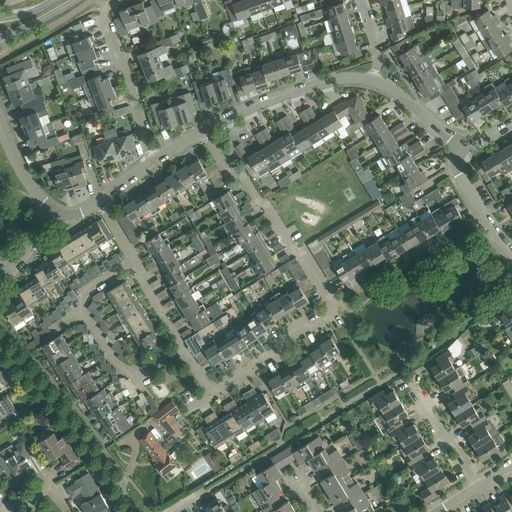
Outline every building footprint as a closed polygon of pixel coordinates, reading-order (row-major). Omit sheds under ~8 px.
[(164,11),(175,7),(172,0),(151,0),(152,5),(157,17),(165,14),(164,11)] [(192,0),(194,3),(196,9),(204,6),(201,0),(192,0)] [(251,15),(245,0),(242,0),(233,3),(231,0),(228,0),(225,1),(230,13),(229,14),(232,22),(234,27),(244,23),(242,18),(251,15)] [(258,0),(245,0),(251,15),(262,11),(258,0)] [(258,0),(262,11),(274,6),(271,0),(258,0)] [(387,11),(402,7),(400,0),(385,0),(381,1),(382,6),(385,5),(387,11)] [(157,17),(152,5),(147,7),(147,8),(145,8),(143,2),(132,6),(139,25),(150,21),(151,25),(159,22),(157,17)] [(301,6),(303,12),(315,8),(313,3),(301,6)] [(331,20),(347,15),(343,3),(327,7),(331,20)] [(128,30),(139,25),(132,6),(120,11),(123,17),(121,18),(121,17),(115,19),(121,36),(129,33),(128,30)] [(387,23),(406,17),(402,7),(387,11),(389,18),(386,19),(387,23)] [(481,28),(498,18),(495,14),(492,16),(489,10),(475,18),(481,28)] [(351,27),(348,16),(347,15),(331,20),(335,32),(351,27)] [(406,17),(387,23),(389,28),(392,27),(394,33),(391,34),(393,41),(416,30),(413,23),(411,16),(406,17)] [(487,38),(501,30),(497,24),(500,22),(498,18),(481,28),(487,38)] [(224,25),(222,29),(226,37),(237,33),(234,27),(232,22),(224,25)] [(295,24),(283,29),(287,40),(299,37),(295,24)] [(335,32),(329,33),(333,45),(338,43),(355,38),(352,29),(351,27),(349,27),(335,32)] [(493,48),(510,38),(507,34),(504,35),(501,30),(487,38),(493,48)] [(70,56),(93,47),(91,41),(95,40),(93,35),(85,38),(83,32),(69,38),(71,44),(66,45),(70,56)] [(181,41),(179,36),(178,34),(176,35),(164,39),(167,46),(181,41)] [(455,35),(450,38),(457,49),(462,45),(455,35)] [(468,36),(462,40),(468,50),(476,44),(473,39),(471,40),(468,36)] [(402,59),(406,65),(425,54),(419,43),(414,46),(408,37),(403,40),(391,46),(400,60),(402,59)] [(357,45),(356,42),(355,38),(338,43),(342,55),(348,53),(350,59),(362,55),(359,45),(357,45)] [(499,58),(511,49),(511,47),(509,43),(511,41),(510,38),(493,48),(499,58)] [(144,68),(161,61),(159,55),(166,52),(164,45),(139,55),(144,68)] [(462,45),(457,49),(460,54),(465,51),(462,45)] [(53,47),(47,49),(52,60),(57,58),(53,47)] [(78,63),(83,75),(97,70),(93,59),(101,56),(99,51),(95,52),(93,47),(70,56),(73,65),(78,63)] [(315,68),(313,60),(310,50),(303,52),(309,70),(315,68)] [(303,52),(286,57),(291,73),(302,70),(303,72),(309,70),(303,52)] [(425,54),(406,65),(412,76),(427,67),(424,62),(429,59),(425,54)] [(468,56),(463,59),(470,69),(474,66),(468,56)] [(286,57),(275,61),(279,77),(283,76),(284,78),(292,75),(291,73),(286,57)] [(18,71),(4,77),(9,91),(30,83),(27,76),(31,74),(30,71),(34,69),(30,59),(16,65),(18,71)] [(149,81),(158,77),(174,71),(171,65),(164,68),(161,61),(144,68),(149,81)] [(275,61),(263,65),(264,69),(268,83),(277,80),(276,78),(279,77),(275,61)] [(494,64),(498,69),(503,66),(500,61),(494,64)] [(175,69),(178,76),(190,71),(187,64),(175,69)] [(438,74),(432,64),(427,67),(412,76),(419,86),(438,74)] [(492,72),(498,69),(494,64),(489,67),(492,72)] [(240,77),(234,79),(236,84),(239,97),(245,95),(245,92),(257,89),(253,73),(252,73),(250,67),(238,71),(240,77)] [(235,84),(234,79),(231,68),(218,72),(220,78),(213,81),(211,76),(219,101),(231,97),(227,84),(233,82),(234,85),(235,84)] [(268,83),(264,69),(253,73),(257,89),(268,85),(268,83)] [(469,80),(474,77),(471,72),(466,75),(469,80)] [(438,89),(445,84),(438,74),(419,86),(425,97),(438,89)] [(84,75),(69,81),(71,88),(83,83),(87,82),(86,80),(84,75)] [(87,82),(83,83),(88,97),(113,87),(109,77),(102,79),(101,75),(91,79),(89,80),(86,80),(87,82)] [(207,104),(219,101),(211,76),(193,82),(196,93),(203,91),(207,104)] [(506,106),(511,102),(511,92),(504,80),(504,81),(505,81),(495,87),(503,102),(506,106)] [(441,94),(452,88),(448,82),(445,84),(438,89),(441,94)] [(503,102),(495,87),(492,82),(481,89),(485,95),(493,108),(503,102)] [(28,107),(46,100),(41,87),(32,90),(30,83),(9,91),(15,105),(29,100),(31,106),(28,107)] [(99,116),(105,114),(114,110),(110,100),(117,98),(113,87),(88,97),(91,104),(94,106),(98,104),(100,108),(96,110),(99,116)] [(444,99),(455,93),(452,88),(441,94),(444,99)] [(493,108),(485,95),(481,89),(471,95),(474,100),(483,115),(493,108)] [(194,105),(191,95),(190,93),(178,96),(180,103),(173,106),(179,124),(192,120),(188,107),(194,105)] [(447,104),(458,98),(455,93),(444,99),(447,104)] [(346,100),(338,105),(345,116),(346,116),(350,113),(355,122),(351,125),(345,128),(345,129),(348,134),(354,131),(357,129),(363,125),(360,120),(369,114),(357,96),(347,102),(346,100)] [(450,109),(461,102),(458,98),(447,104),(450,109)] [(26,132),(43,125),(40,117),(49,114),(45,101),(46,100),(28,107),(31,114),(20,118),(22,126),(23,125),(26,132)] [(179,124),(173,106),(167,107),(165,100),(151,104),(155,118),(162,116),(165,128),(179,124)] [(483,115),(474,100),(463,106),(464,107),(453,114),(457,119),(467,113),(472,121),(483,115)] [(464,107),(463,106),(461,102),(450,109),(453,114),(464,107)] [(330,113),(324,117),(333,131),(337,129),(342,138),(348,134),(345,129),(345,128),(343,125),(340,119),(345,116),(338,105),(329,111),(330,113)] [(333,131),(324,117),(317,121),(315,119),(317,117),(310,106),(305,110),(322,138),(333,131)] [(312,144),(322,138),(305,110),(299,113),(306,124),(308,123),(310,125),(303,129),(312,144)] [(372,134),(386,125),(380,115),(374,119),(370,113),(369,114),(360,120),(363,125),(365,124),(372,134)] [(312,144),(303,129),(296,134),(292,127),(294,126),(287,115),(281,118),(301,151),(312,144)] [(302,152),(301,151),(281,118),(276,122),(283,133),(285,132),(286,134),(280,138),(288,153),(292,158),(302,152)] [(55,130),(52,122),(43,125),(26,132),(28,138),(27,139),(30,146),(41,142),(44,148),(60,142),(65,140),(64,136),(59,138),(55,130)] [(378,145),(406,127),(403,122),(392,129),(393,131),(390,132),(386,125),(372,134),(378,145)] [(384,155),(399,146),(396,141),(409,133),(406,127),(378,145),(384,155)] [(110,130),(119,160),(125,158),(124,155),(132,153),(131,150),(136,148),(132,134),(119,138),(116,128),(110,130)] [(288,153),(280,138),(273,142),(271,140),(273,139),(266,128),(261,131),(278,159),(288,153)] [(113,162),(119,160),(110,130),(103,132),(106,142),(93,146),(98,160),(103,159),(104,162),(112,159),(113,162)] [(278,159),(261,131),(255,134),(262,146),(263,145),(264,148),(259,151),(270,170),(270,169),(271,171),(281,165),(278,159)] [(353,142),(358,138),(354,131),(348,134),(353,142)] [(72,138),(69,139),(71,145),(74,145),(78,144),(82,158),(90,156),(83,134),(72,137),(72,138)] [(395,163),(423,146),(420,141),(402,151),(399,146),(384,155),(379,158),(386,169),(391,166),(395,163)] [(236,146),(240,156),(247,154),(242,143),(236,146)] [(511,163),(511,143),(503,149),(511,163)] [(401,173),(416,164),(413,160),(426,151),(423,146),(395,163),(401,173)] [(504,175),(511,169),(511,163),(503,149),(492,155),(501,170),(504,175)] [(260,175),(270,170),(259,151),(252,155),(250,153),(241,159),(251,175),(258,171),(260,175)] [(44,157),(42,152),(35,155),(37,160),(44,157)] [(490,176),(501,170),(492,155),(485,160),(484,158),(475,163),(482,175),(487,171),(490,176)] [(356,173),(362,169),(355,158),(350,162),(356,173)] [(67,166),(74,188),(87,184),(84,172),(87,171),(83,160),(75,163),(76,164),(67,166)] [(210,177),(208,173),(205,168),(204,168),(199,160),(195,162),(194,161),(188,164),(197,180),(203,176),(205,180),(205,179),(206,180),(210,177)] [(208,173),(218,168),(214,162),(205,168),(208,173)] [(197,180),(188,164),(183,167),(182,166),(175,170),(184,185),(191,181),(193,185),(198,182),(197,180)] [(408,192),(410,191),(428,180),(422,170),(420,171),(416,164),(401,173),(407,182),(400,186),(405,193),(408,192)] [(67,191),(74,188),(67,166),(54,171),(53,169),(50,170),(49,167),(45,168),(46,171),(45,171),(48,183),(56,180),(58,187),(65,185),(67,191)] [(211,178),(220,172),(218,168),(208,173),(210,177),(211,178)] [(367,178),(373,174),(369,168),(363,171),(367,178)] [(363,183),(368,179),(362,169),(356,173),(363,183)] [(178,189),(184,185),(175,170),(168,174),(169,176),(166,178),(176,195),(181,193),(178,189)] [(214,183),(223,177),(220,172),(211,178),(214,183)] [(222,185),(226,182),(223,177),(214,183),(220,193),(225,190),(222,185)] [(176,196),(176,195),(166,178),(159,182),(160,184),(156,186),(167,203),(171,201),(169,197),(175,193),(176,196)] [(166,204),(167,203),(156,186),(149,191),(150,192),(146,195),(156,211),(161,209),(159,205),(165,201),(166,204)] [(265,197),(273,193),(271,189),(267,188),(261,192),(265,197)] [(438,201),(443,198),(437,188),(432,191),(433,193),(436,197),(438,201)] [(216,214),(235,203),(233,198),(234,197),(230,190),(215,199),(219,205),(215,208),(218,212),(216,214)] [(374,200),(379,197),(375,190),(370,193),(374,200)] [(402,202),(413,195),(410,191),(408,192),(405,193),(405,194),(400,197),(402,202)] [(432,191),(427,195),(431,201),(436,197),(433,193),(432,191)] [(505,204),(511,200),(511,192),(502,199),(505,204)] [(153,214),(156,211),(146,195),(142,197),(141,195),(135,199),(144,214),(150,211),(152,214),(153,214)] [(406,207),(408,206),(416,201),(413,195),(402,202),(406,207)] [(462,215),(456,206),(459,203),(456,198),(441,207),(444,212),(453,226),(466,218),(464,214),(462,215)] [(144,214),(135,199),(130,202),(129,200),(122,205),(128,214),(132,219),(138,216),(140,219),(141,219),(145,217),(144,214)] [(370,206),(373,212),(382,206),(379,201),(370,206)] [(223,224),(240,214),(238,210),(239,209),(235,203),(216,214),(220,220),(223,224)] [(362,218),(373,212),(370,206),(359,213),(362,218)] [(386,209),(389,214),(394,211),(391,206),(386,209)] [(453,226),(444,212),(441,207),(431,213),(440,228),(443,232),(453,226)] [(431,213),(429,210),(419,216),(418,215),(430,235),(440,228),(431,213)] [(352,224),(362,218),(359,213),(349,219),(352,224)] [(121,226),(132,219),(128,214),(118,221),(121,226)] [(233,232),(248,223),(244,217),(242,218),(240,214),(223,224),(226,229),(230,227),(233,232)] [(420,241),(430,235),(418,215),(408,222),(420,241)] [(124,231),(135,224),(132,219),(121,226),(124,231)] [(342,231),(352,224),(349,219),(338,225),(342,231)] [(99,246),(101,245),(109,240),(97,221),(88,227),(99,246)] [(409,247),(420,241),(408,222),(397,228),(409,247)] [(237,245),(239,244),(256,233),(252,226),(251,227),(248,223),(233,232),(231,234),(234,239),(237,245)] [(127,236),(138,229),(135,224),(124,231),(127,236)] [(331,237),(342,231),(338,225),(328,232),(331,237)] [(90,252),(99,246),(88,227),(78,233),(90,252)] [(409,247),(397,228),(387,234),(386,234),(399,254),(409,247)] [(130,240),(141,234),(138,229),(127,236),(130,240)] [(321,244),(331,237),(328,232),(318,238),(320,243),(321,244)] [(80,258),(90,252),(78,233),(68,239),(80,258)] [(152,253),(168,243),(170,242),(167,237),(164,239),(160,233),(144,243),(148,250),(150,249),(152,253)] [(249,252),(265,243),(261,236),(259,237),(256,233),(239,244),(242,248),(246,246),(249,252)] [(134,246),(142,240),(144,239),(141,234),(130,240),(134,246)] [(388,260),(399,254),(386,234),(376,240),(377,242),(379,246),(379,245),(386,256),(388,260)] [(310,249),(320,243),(318,238),(307,245),(310,249)] [(70,264),(80,258),(68,239),(59,245),(70,264)] [(200,252),(205,249),(199,239),(194,242),(200,252)] [(379,245),(379,246),(377,242),(367,248),(375,262),(386,256),(379,245)] [(161,262),(179,252),(176,247),(172,249),(168,243),(152,253),(157,260),(158,259),(161,262)] [(253,266),(270,255),(267,251),(269,250),(265,243),(249,252),(245,255),(249,261),(253,266)] [(324,248),(321,244),(320,243),(310,249),(314,254),(324,248)] [(70,264),(59,245),(48,251),(50,253),(53,258),(60,270),(61,270),(70,264)] [(317,260),(327,254),(324,248),(314,254),(317,260)] [(365,269),(375,262),(367,248),(356,254),(365,269)] [(356,254),(356,255),(353,250),(343,256),(355,275),(365,269),(356,254)] [(166,274),(181,265),(177,259),(182,256),(179,252),(161,262),(163,266),(161,267),(166,274)] [(47,262),(43,264),(55,283),(65,277),(61,270),(60,270),(53,258),(50,253),(44,257),(47,262)] [(320,265),(330,259),(327,254),(317,260),(320,265)] [(257,277),(266,272),(275,267),(272,263),(274,262),(270,255),(253,266),(251,267),(254,273),(257,277)] [(218,266),(223,262),(219,256),(214,259),(218,266)] [(344,282),(355,275),(343,256),(332,262),(333,264),(336,268),(339,274),(344,282)] [(289,269),(299,263),(296,257),(286,263),(289,269)] [(113,258),(108,261),(111,266),(116,263),(113,258)] [(212,269),(218,266),(214,259),(208,263),(212,269)] [(333,264),(332,262),(330,259),(320,265),(323,270),(333,264)] [(170,286),(186,276),(182,270),(186,268),(183,263),(181,265),(166,274),(168,278),(166,279),(170,286)] [(292,274),(302,268),(299,263),(289,269),(292,274)] [(45,289),(46,289),(55,283),(43,264),(33,270),(38,277),(45,289)] [(103,264),(98,267),(102,272),(107,269),(103,264)] [(326,275),(336,268),(333,264),(323,270),(326,275)] [(295,278),(305,272),(302,268),(292,274),(295,278)] [(329,280),(339,274),(336,268),(326,275),(329,280)] [(94,270),(89,273),(92,278),(97,275),(94,270)] [(228,280),(233,277),(231,273),(232,273),(230,271),(224,274),(228,280)] [(298,283),(308,277),(305,272),(295,278),(298,282),(298,283)] [(84,276),(82,277),(80,274),(77,276),(79,279),(82,284),(87,281),(84,276)] [(175,297),(191,288),(187,282),(191,279),(188,275),(186,276),(170,286),(173,290),(171,291),(175,297)] [(46,289),(45,289),(38,277),(28,283),(40,303),(50,296),(46,289)] [(235,291),(240,288),(233,277),(228,280),(235,291)] [(298,283),(301,288),(311,282),(308,277),(298,283)] [(217,287),(225,282),(223,278),(215,283),(217,287)] [(113,302),(132,290),(126,280),(107,292),(113,302)] [(77,287),(74,282),(69,285),(72,290),(77,287)] [(301,288),(298,283),(298,282),(291,287),(291,288),(287,290),(288,292),(297,307),(301,305),(302,307),(309,302),(304,293),(301,288)] [(304,293),(314,287),(311,282),(301,288),(304,293)] [(31,308),(40,303),(28,283),(18,289),(22,295),(31,308)] [(180,310),(195,300),(192,294),(195,292),(192,287),(191,288),(175,297),(178,302),(176,303),(180,310)] [(119,312),(138,300),(132,290),(113,302),(119,312)] [(291,312),(297,307),(288,292),(282,296),(280,292),(275,295),(286,312),(290,310),(291,312)] [(230,294),(235,302),(239,299),(235,294),(233,295),(232,293),(230,294)] [(72,300),(69,294),(64,298),(67,303),(72,300)] [(235,302),(230,294),(226,296),(232,304),(235,302)] [(34,314),(31,308),(22,295),(12,301),(24,320),(34,314)] [(282,315),(286,312),(275,295),(271,298),(273,301),(267,305),(276,320),(283,316),(282,315)] [(125,322),(144,310),(138,300),(119,312),(125,322)] [(188,319),(206,309),(203,304),(199,307),(195,300),(180,310),(184,317),(186,316),(188,319)] [(14,326),(24,320),(12,301),(2,307),(14,326)] [(93,301),(90,305),(96,309),(99,305),(93,301)] [(508,327),(511,325),(511,324),(511,301),(501,308),(505,314),(501,316),(508,327)] [(267,305),(266,303),(261,306),(263,310),(257,313),(267,329),(273,325),(272,323),(276,320),(267,305)] [(61,304),(56,307),(59,312),(64,309),(61,304)] [(214,318),(212,314),(213,313),(209,307),(206,309),(188,319),(193,326),(194,325),(197,329),(214,318)] [(131,331),(150,320),(144,310),(125,322),(131,331)] [(102,319),(105,315),(99,311),(96,315),(102,319)] [(257,313),(256,311),(251,314),(253,318),(248,322),(257,337),(263,333),(262,331),(267,329),(257,313)] [(53,313),(48,317),(52,322),(57,319),(53,313)] [(490,320),(488,316),(487,316),(475,324),(477,328),(490,320)] [(217,321),(222,328),(225,326),(221,318),(217,321)] [(257,337),(248,322),(246,319),(241,322),(243,326),(238,330),(237,330),(247,346),(254,341),(253,340),(257,337)] [(137,341),(156,329),(150,320),(131,331),(137,341)] [(45,321),(40,324),(43,329),(48,326),(45,321)] [(108,329),(111,324),(105,321),(102,325),(108,329)] [(218,331),(222,328),(217,321),(213,323),(218,331)] [(237,330),(238,330),(236,328),(231,331),(234,335),(228,338),(237,354),(244,350),(243,348),(247,346),(237,330)] [(468,328),(460,336),(462,339),(471,333),(468,328)] [(162,343),(160,340),(162,339),(156,329),(137,341),(143,351),(141,352),(143,355),(162,343)] [(114,338),(117,334),(111,330),(108,334),(114,338)] [(214,339),(206,344),(198,331),(185,340),(194,356),(205,349),(208,354),(211,359),(213,364),(217,361),(218,363),(225,359),(215,341),(214,339)] [(67,344),(66,343),(61,334),(42,346),(48,356),(67,344)] [(320,344),(329,359),(331,362),(336,359),(333,355),(340,351),(335,343),(338,342),(333,334),(323,340),(324,342),(320,344)] [(230,358),(237,354),(228,338),(221,342),(219,338),(215,341),(225,359),(229,356),(230,358)] [(461,355),(462,345),(458,338),(448,348),(448,349),(449,349),(449,350),(438,356),(441,362),(431,368),(438,380),(456,369),(451,360),(461,355)] [(120,348),(123,344),(117,340),(114,344),(120,348)] [(54,366),(73,354),(67,344),(48,356),(54,366)] [(323,363),(329,359),(320,344),(314,348),(314,350),(310,353),(319,368),(320,370),(325,367),(323,363)] [(197,360),(208,354),(205,349),(194,356),(197,360)] [(126,358),(129,354),(123,350),(120,354),(126,358)] [(491,351),(485,355),(489,362),(496,358),(491,351)] [(313,371),(319,368),(310,353),(304,357),(305,358),(301,361),(311,378),(316,375),(313,371)] [(60,376),(79,364),(73,354),(54,366),(60,376)] [(200,366),(211,359),(208,354),(197,360),(200,366)] [(312,380),(311,378),(301,361),(294,365),(295,367),(291,369),(302,386),(312,380)] [(85,374),(85,373),(79,364),(60,376),(66,386),(70,383),(69,383),(85,374)] [(0,382),(2,381),(6,387),(12,383),(4,369),(0,371),(0,382)] [(297,389),(302,386),(291,369),(288,371),(287,370),(280,374),(289,389),(295,385),(297,389)] [(458,390),(466,385),(470,383),(465,373),(460,376),(456,369),(438,380),(446,391),(456,385),(458,390)] [(95,381),(89,371),(85,373),(85,374),(69,383),(70,383),(75,393),(95,381)] [(290,391),(289,389),(280,374),(276,376),(275,375),(268,379),(277,394),(283,390),(285,394),(290,391)] [(101,391),(101,390),(95,381),(75,393),(82,403),(85,401),(101,391)] [(455,415),(473,404),(468,396),(472,394),(466,385),(458,390),(455,392),(458,397),(448,403),(455,415)] [(110,398),(104,389),(104,388),(101,390),(101,391),(85,401),(91,410),(110,398)] [(133,398),(138,395),(135,390),(130,393),(133,398)] [(384,413),(401,402),(394,390),(384,397),(381,392),(369,398),(375,407),(379,405),(384,413)] [(275,412),(268,401),(263,393),(253,399),(265,418),(275,412)] [(144,404),(144,403),(148,401),(145,397),(141,399),(141,398),(136,401),(140,407),(144,404)] [(117,402),(114,404),(110,398),(91,410),(97,420),(100,418),(119,406),(117,402)] [(255,424),(265,418),(253,399),(243,404),(255,424)] [(8,404),(4,406),(1,400),(0,400),(0,413),(3,418),(9,414),(9,413),(10,413),(8,410),(10,408),(8,404)] [(385,434),(401,424),(398,420),(408,414),(401,402),(384,413),(388,420),(384,422),(389,430),(384,433),(385,434)] [(152,416),(159,410),(155,403),(150,406),(152,408),(149,410),(152,416)] [(246,429),(255,424),(243,404),(234,410),(246,429)] [(480,407),(476,409),(473,404),(455,415),(463,427),(473,421),(476,425),(487,418),(496,413),(495,411),(493,412),(493,411),(485,416),(481,409),(480,407)] [(106,428),(125,416),(119,406),(100,418),(106,428)] [(152,416),(155,414),(171,435),(181,428),(165,407),(159,411),(159,410),(152,416)] [(236,435),(246,429),(234,410),(224,416),(236,435)] [(112,438),(121,432),(131,426),(125,416),(106,428),(112,438)] [(226,441),(236,435),(224,416),(215,422),(226,441)] [(493,423),(489,422),(487,418),(476,425),(479,430),(468,436),(476,448),(493,438),(500,434),(493,423)] [(217,447),(226,441),(215,422),(205,428),(203,425),(195,430),(202,438),(204,441),(210,437),(217,447)] [(404,446),(421,436),(414,424),(404,430),(401,424),(385,434),(386,436),(391,433),(395,441),(397,441),(399,441),(400,441),(404,446)] [(20,427),(14,430),(19,438),(25,435),(20,427)] [(46,437),(39,442),(43,450),(45,449),(52,459),(61,454),(64,459),(62,461),(67,468),(79,460),(64,436),(58,440),(55,435),(54,436),(49,427),(42,431),(46,437)] [(176,465),(170,457),(168,454),(150,432),(140,439),(158,462),(155,465),(163,475),(176,465)] [(326,439),(322,441),(319,436),(294,451),(291,446),(284,451),(290,462),(297,457),(301,464),(308,459),(325,448),(325,449),(330,446),(328,444),(326,439)] [(410,465),(421,458),(418,454),(428,448),(421,436),(404,446),(408,453),(405,456),(410,465)] [(507,452),(502,444),(501,442),(497,444),(493,438),(476,448),(483,460),(493,454),(496,459),(507,452)] [(31,465),(25,456),(32,452),(24,440),(13,447),(16,453),(6,459),(16,475),(31,465)] [(328,454),(325,449),(325,448),(308,459),(315,471),(328,463),(331,468),(344,460),(337,448),(328,454)] [(211,451),(204,456),(215,472),(222,467),(211,451)] [(259,489),(275,479),(282,475),(278,469),(285,465),(278,454),(271,458),(274,463),(266,469),(263,465),(255,470),(258,474),(252,478),(259,488),(259,489)] [(424,479),(441,469),(434,457),(424,463),(421,458),(410,465),(415,473),(419,471),(424,479)] [(350,471),(345,461),(348,460),(347,458),(344,460),(331,468),(334,473),(321,481),(328,493),(351,478),(348,472),(350,471)] [(431,498),(442,492),(439,487),(449,481),(441,469),(424,479),(429,487),(425,489),(431,498)] [(114,511),(110,505),(109,506),(88,473),(75,481),(76,483),(67,488),(72,497),(83,490),(89,500),(81,505),(85,511),(99,511),(100,511),(114,511)] [(357,482),(354,484),(351,478),(328,493),(335,504),(348,496),(351,501),(364,493),(357,482)] [(272,497),(282,491),(275,479),(259,489),(259,488),(257,489),(257,490),(252,493),(263,509),(275,502),(272,497)] [(426,502),(431,498),(425,489),(420,492),(426,502)] [(371,504),(368,499),(370,497),(367,491),(364,493),(351,501),(355,506),(345,511),(372,511),(374,511),(370,504),(371,504)] [(511,511),(511,507),(509,503),(504,494),(499,498),(501,502),(495,506),(498,511),(511,511)] [(233,495),(228,499),(232,505),(237,502),(233,495)] [(207,511),(231,511),(227,504),(223,507),(222,506),(223,505),(221,503),(219,500),(205,508),(207,510),(207,511)] [(295,511),(288,501),(278,507),(275,502),(263,509),(264,511),(295,511)]
